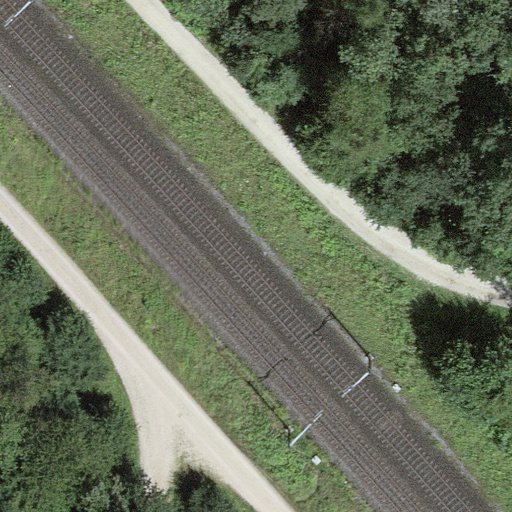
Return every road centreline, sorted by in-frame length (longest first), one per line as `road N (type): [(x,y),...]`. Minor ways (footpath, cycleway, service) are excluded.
road 1 (track): [(150,0),(316,171),(392,235),(471,282),(511,292)]
road 2 (track): [(0,224),(254,511)]
